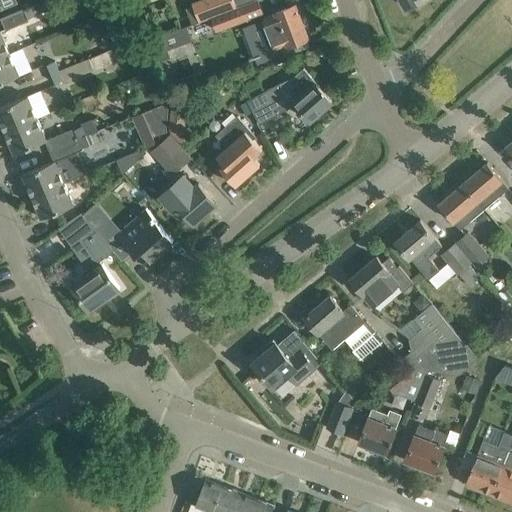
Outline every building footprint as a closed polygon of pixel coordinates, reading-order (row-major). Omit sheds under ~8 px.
[(196,0),(192,2),(193,5),(198,20),(213,15),(236,6),(233,0),(196,0)] [(251,0),(236,6),(213,15),(218,30),(247,19),(254,36),(261,54),(255,57),(258,66),(296,51),(293,43),(307,37),(295,4),(264,16),(257,0),(251,0)] [(36,15),(32,5),(29,6),(1,18),(6,29),(34,17),(34,16),(36,15)] [(151,29),(142,7),(133,11),(142,33),(151,29)] [(187,25),(180,28),(185,43),(193,40),(187,25)] [(0,30),(0,56),(10,53),(1,30),(0,30)] [(10,53),(0,56),(0,82),(19,75),(10,53)] [(89,58),(59,70),(51,73),(55,83),(63,80),(63,81),(94,69),(89,58)] [(51,73),(59,70),(55,61),(47,64),(51,73)] [(294,76),(280,83),(286,95),(292,106),(296,104),(296,105),(310,120),(332,100),(303,68),(294,76)] [(280,83),(247,100),(259,123),(292,106),(286,95),(280,83)] [(28,95),(0,106),(0,120),(4,131),(37,117),(50,112),(41,90),(28,95)] [(170,132),(173,105),(174,98),(144,110),(158,143),(170,132)] [(190,135),(185,129),(187,106),(173,105),(171,130),(181,143),(190,135)] [(223,163),(220,167),(236,185),(260,163),(251,154),(260,146),(253,139),(256,137),(238,116),(216,134),(227,146),(216,155),(223,163)] [(37,117),(4,131),(14,153),(45,140),(46,139),(37,117)] [(50,150),(78,138),(89,133),(98,130),(93,118),(81,123),(82,125),(75,129),(74,128),(46,139),(45,140),(50,150)] [(55,160),(83,148),(82,147),(93,143),(89,133),(78,138),(50,150),(54,160),(55,160)] [(173,173),(191,157),(170,133),(152,149),(173,173)] [(149,152),(147,147),(119,159),(124,172),(149,152)] [(32,196),(65,182),(77,177),(71,163),(59,168),(55,160),(54,160),(22,174),(32,196)] [(488,162),(463,183),(484,207),(509,186),(488,162)] [(188,171),(166,190),(194,222),(216,202),(188,171)] [(65,182),(32,196),(41,218),(74,204),(65,182)] [(459,228),(484,207),(463,183),(438,204),(459,228)] [(165,230),(146,208),(118,232),(96,207),(85,217),(114,251),(122,259),(132,250),(136,255),(142,250),(150,260),(152,258),(155,261),(166,251),(164,248),(173,240),(165,230)] [(114,251),(85,217),(81,212),(59,227),(90,272),(72,284),(90,309),(120,287),(102,263),(114,251)] [(430,255),(442,245),(420,219),(395,240),(410,258),(412,256),(437,286),(448,276),(430,255)] [(456,242),(472,261),(476,265),(488,254),(468,231),(456,242)] [(472,261),(456,242),(442,253),(458,272),(459,272),(469,284),(480,275),(470,263),(472,261)] [(373,304),(398,283),(404,290),(414,282),(399,265),(397,266),(389,257),(382,262),(377,256),(351,278),(373,304)] [(330,295),(305,317),(318,333),(332,349),(333,348),(344,339),(353,350),(374,332),(351,304),(343,310),(330,295)] [(459,374),(477,358),(432,303),(415,317),(423,327),(418,331),(410,337),(413,349),(401,359),(405,364),(427,370),(459,374)] [(271,345),(252,361),(274,387),(275,386),(289,374),(297,383),(315,367),(323,361),(313,349),(307,342),(295,329),(278,343),(273,338),(269,342),(271,345)] [(339,359),(330,367),(358,399),(367,391),(365,389),(371,384),(363,375),(357,380),(339,359)] [(405,364),(388,380),(398,392),(399,392),(415,399),(425,374),(427,370),(405,364)] [(511,384),(511,367),(499,364),(495,381),(511,384)] [(425,374),(415,399),(415,400),(430,406),(440,380),(425,374)] [(463,387),(476,392),(480,381),(467,376),(463,387)] [(342,432),(352,407),(355,399),(346,389),(338,401),(328,426),(342,432)] [(387,452),(402,413),(391,408),(389,413),(373,406),(366,422),(359,441),(387,452)] [(419,423),(415,434),(405,459),(435,471),(451,430),(438,425),(436,430),(419,423)] [(470,472),(466,483),(492,493),(504,462),(509,450),(511,442),(511,434),(504,431),(498,445),(483,439),(477,454),(475,458),(470,472)] [(504,462),(492,493),(511,500),(511,451),(509,450),(504,462)] [(202,511),(212,511),(223,485),(205,478),(196,504),(205,507),(202,511)] [(232,511),(240,491),(223,485),(212,511),(232,511)] [(251,511),(257,498),(240,491),(232,511),(251,511)] [(271,511),(274,504),(257,498),(251,511),(271,511)]
